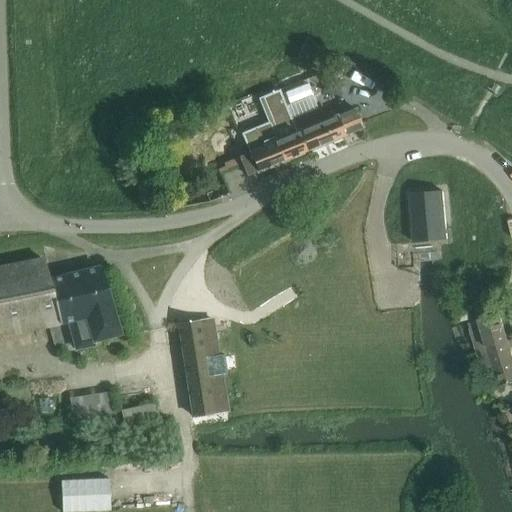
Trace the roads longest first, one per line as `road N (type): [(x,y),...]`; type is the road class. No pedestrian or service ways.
road 1 (unclassified): [(511,184),(469,151),(429,141),(378,149),(195,220),(115,229),(9,222)]
road 2 (unclassified): [(9,222),(0,44)]
